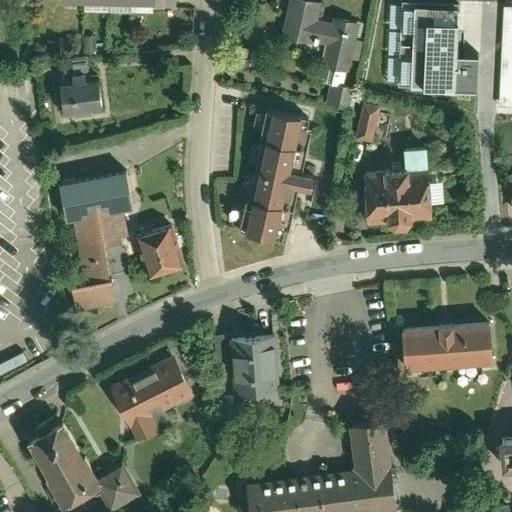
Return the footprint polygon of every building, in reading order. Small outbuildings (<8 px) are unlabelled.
[(58,0),(58,3),(152,6),(152,4),(156,4),(156,26),(174,27),(175,0),(58,0)] [(345,80),(351,50),(356,25),(358,19),(331,14),(329,19),(317,17),(320,0),(285,0),(278,35),(324,45),(320,64),(322,65),(318,84),(327,86),(324,104),(346,108),(352,82),(345,80)] [(461,45),(462,0),(404,0),(403,13),(399,13),(396,87),(482,91),(484,46),(461,45)] [(162,50),(137,51),(137,66),(163,65),(162,50)] [(71,74),(59,75),(62,109),(72,108),(73,116),(93,115),(92,106),(104,105),(100,71),(83,72),(83,66),(71,67),(71,74)] [(377,104),(360,100),(352,138),(369,142),(377,104)] [(305,113),(265,105),(240,226),(280,234),(290,186),(310,190),(315,166),(295,162),(305,113)] [(365,225),(389,223),(389,229),(410,228),(409,222),(431,220),(425,144),(402,146),(403,163),(382,164),(383,172),(361,173),(365,225)] [(70,222),(82,282),(69,284),(74,310),(116,302),(111,276),(109,276),(103,246),(128,242),(122,213),(134,210),(126,169),(56,182),(64,224),(70,222)] [(183,266),(170,223),(134,234),(147,276),(183,266)] [(439,323),(402,326),(406,371),(493,364),(489,319),(455,322),(455,317),(439,319),(439,323)] [(279,393),(276,335),(229,338),(232,396),(279,393)] [(172,353),(107,386),(137,444),(159,433),(147,410),(159,404),(163,412),(194,396),(172,353)] [(64,416),(24,437),(61,506),(97,487),(109,508),(139,492),(121,460),(95,473),(64,416)] [(248,511),(387,511),(396,511),(386,420),(348,424),(353,468),(245,481),(248,511)] [(511,431),(498,432),(500,466),(511,465),(511,431)]
